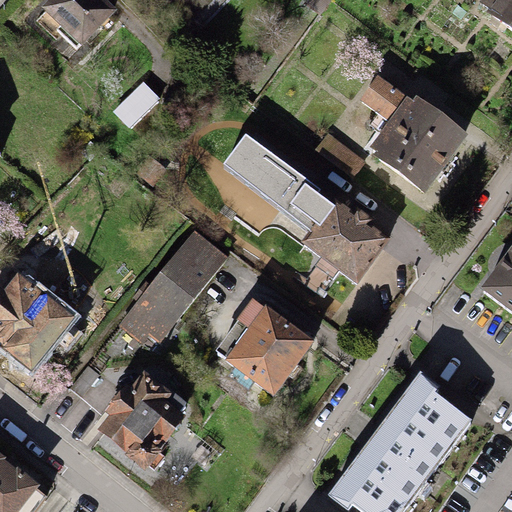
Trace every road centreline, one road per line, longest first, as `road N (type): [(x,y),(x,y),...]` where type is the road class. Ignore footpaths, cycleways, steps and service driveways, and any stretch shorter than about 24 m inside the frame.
road 1 (residential): [(511,173),(257,511)]
road 2 (residential): [(132,511),(0,406)]
